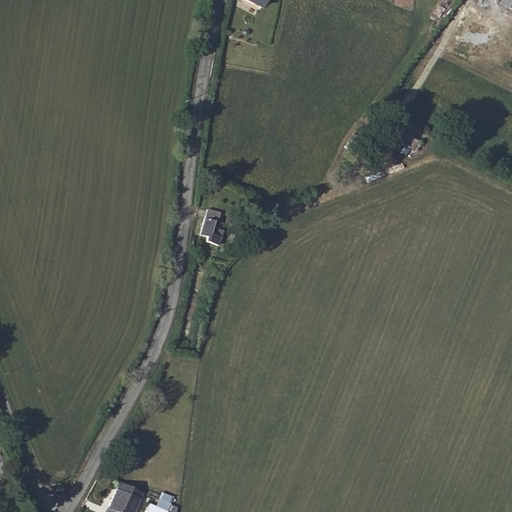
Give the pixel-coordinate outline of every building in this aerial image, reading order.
[(490,5),(482,0),(472,0),(467,8),(482,18),(490,5)] [(511,0),(501,0),(500,4),(511,10),(511,0)] [(422,139),(401,132),(397,144),(417,151),(422,139)] [(211,238),(210,243),(217,246),(220,239),(207,234),(211,220),(214,221),(217,213),(205,209),(197,234),(211,238)] [(106,511),(132,511),(141,493),(119,483),(106,511)] [(172,511),(177,498),(159,493),(155,507),(145,504),(143,511),(172,511)]
